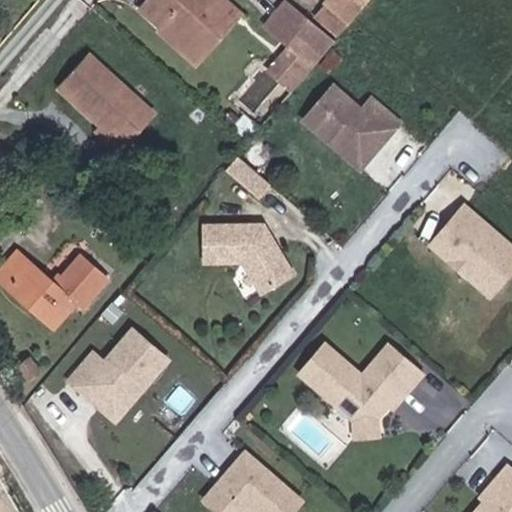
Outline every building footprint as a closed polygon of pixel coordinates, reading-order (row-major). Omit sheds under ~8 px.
[(186,11),(223,43),(250,12),(236,0),(159,0),(180,18),(186,11)] [(236,0),(250,12),(258,4),(253,0),(236,0)] [(314,0),(295,0),(287,9),(313,31),(294,53),(318,74),(352,34),(314,0)] [(357,29),(366,19),(343,0),(338,0),(332,7),(357,29)] [(343,0),(366,19),(380,3),(376,0),(343,0)] [(212,55),(223,43),(186,11),(180,18),(176,23),(212,55)] [(136,142),(164,110),(100,53),(71,85),(136,142)] [(401,129),(405,132),(416,120),(390,97),(381,107),(351,80),(341,92),(392,140),(401,129)] [(365,146),(392,140),(341,92),(319,116),(343,137),(349,132),(365,146)] [(246,122),(263,137),(275,123),(258,108),(246,122)] [(392,140),(396,144),(405,132),(401,129),(392,140)] [(343,137),(376,166),(396,144),(392,140),(365,146),(349,132),(343,137)] [(272,191),(283,178),(251,150),(240,163),(272,191)] [(461,229),(440,254),(472,282),(482,270),(505,290),(511,281),(511,228),(480,200),(458,226),(461,229)] [(270,287),(303,266),(271,214),(214,217),(214,252),(247,251),(270,287)] [(461,229),(458,226),(436,251),(440,254),(461,229)] [(87,294),(95,301),(120,272),(93,248),(67,277),(30,243),(7,268),(65,319),(87,294)] [(482,270),(472,282),(494,301),(505,290),(482,270)] [(103,348),(80,376),(92,387),(98,381),(118,399),(132,397),(150,377),(155,382),(179,356),(144,324),(115,358),(103,348)] [(338,340),(313,369),(360,409),(384,406),(397,391),(404,383),(409,387),(428,365),(395,336),(368,366),(338,340)] [(42,377),(56,369),(48,353),(33,361),(42,377)] [(98,381),(92,387),(126,416),(155,382),(150,377),(132,397),(118,399),(98,381)] [(409,387),(404,383),(397,391),(402,395),(409,387)] [(384,406),(360,409),(362,427),(386,424),(384,406)] [(227,481),(216,494),(235,511),(239,511),(251,498),(257,499),(263,503),(272,511),(298,511),(312,496),(257,448),(235,472),(238,475),(232,481),(227,481)] [(511,511),(511,461),(507,467),(511,471),(497,489),(476,511),(511,511)] [(497,489),(511,471),(507,467),(492,485),(497,489)] [(235,472),(227,481),(232,481),(238,475),(235,472)] [(251,498),(239,511),(255,511),(263,503),(257,499),(251,498)]
